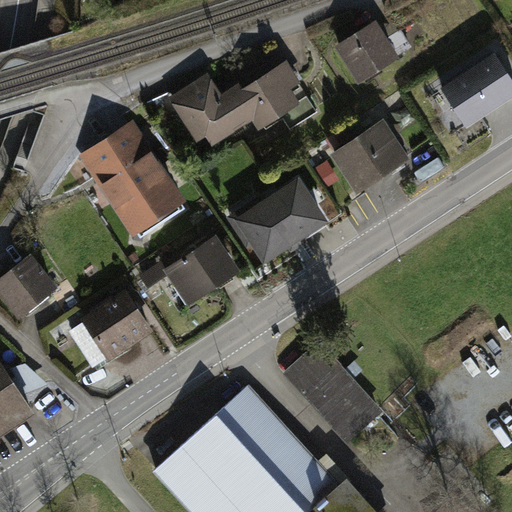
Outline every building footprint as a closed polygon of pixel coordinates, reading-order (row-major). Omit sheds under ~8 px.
[(391,65),(370,29),(333,51),(354,87),(391,65)] [(511,69),(496,45),(439,83),(465,122),(511,90),(511,69)] [(195,146),(204,141),(209,150),(252,125),(256,133),(302,107),(281,70),(244,91),(241,85),(220,97),(208,78),(168,101),(195,146)] [(384,116),(330,152),(356,190),(410,155),(384,116)] [(184,197),(135,120),(80,154),(130,232),(184,197)] [(300,174),(234,217),(263,261),(329,218),(300,174)] [(217,232),(164,268),(187,303),(240,267),(217,232)] [(59,281),(31,249),(0,273),(0,290),(19,314),(59,281)] [(125,286),(81,315),(108,356),(152,327),(125,286)] [(324,342),(285,373),(343,446),(382,416),(324,342)] [(0,357),(0,430),(33,411),(0,357)] [(246,382),(146,474),(180,511),(304,511),(302,510),(335,479),(246,382)]
